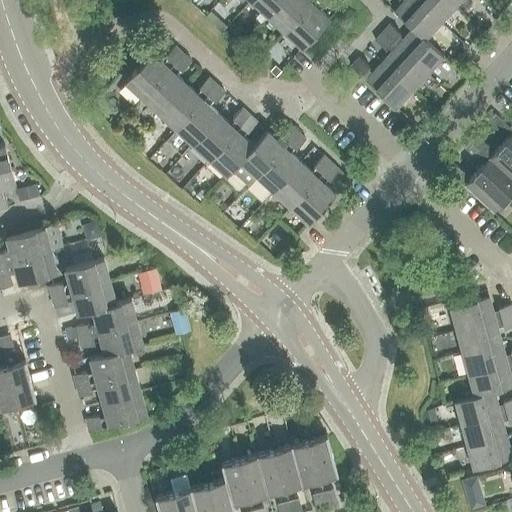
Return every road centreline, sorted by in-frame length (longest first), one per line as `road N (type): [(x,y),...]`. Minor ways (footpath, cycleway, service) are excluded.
road 1 (tertiary): [(162,221),(107,181),(47,114),(2,0)]
road 2 (residential): [(84,459),(40,301),(0,312)]
road 3 (residential): [(120,449),(166,428),(268,325)]
road 4 (residential): [(289,301),(404,175)]
road 5 (tertiary): [(289,301),(162,221)]
road 6 (tertiary): [(162,221),(268,325)]
road 7 (residential): [(411,167),(511,59)]
road 8 (residential): [(511,276),(404,175)]
road 9 (tertiary): [(359,427),(289,301)]
road 10 (tertiary): [(268,325),(359,427)]
road 11 (residential): [(411,167),(312,77)]
